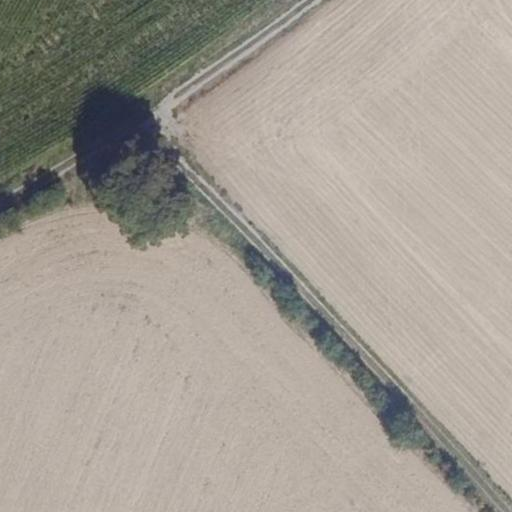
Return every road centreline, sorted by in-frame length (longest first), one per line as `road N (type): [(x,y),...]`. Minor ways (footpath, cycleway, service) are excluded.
road 1 (track): [(138,131),(508,511)]
road 2 (track): [(138,131),(320,0)]
road 3 (track): [(0,204),(138,131)]
